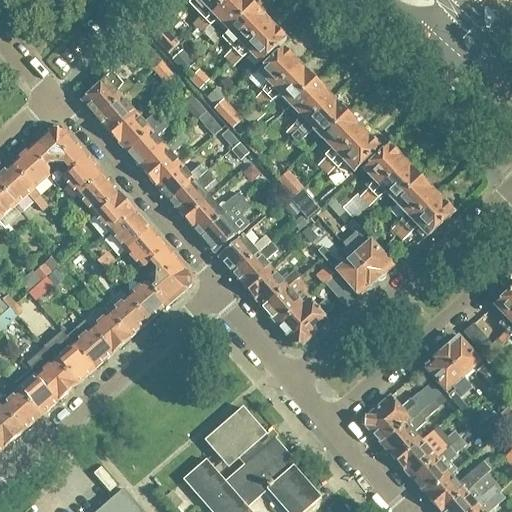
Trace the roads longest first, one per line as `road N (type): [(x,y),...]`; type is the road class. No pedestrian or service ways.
road 1 (residential): [(511,188),(288,381)]
road 2 (residential): [(0,481),(212,296)]
road 3 (residential): [(56,97),(202,261),(212,296)]
road 4 (residential): [(327,425),(511,264)]
road 5 (residential): [(349,0),(511,168)]
